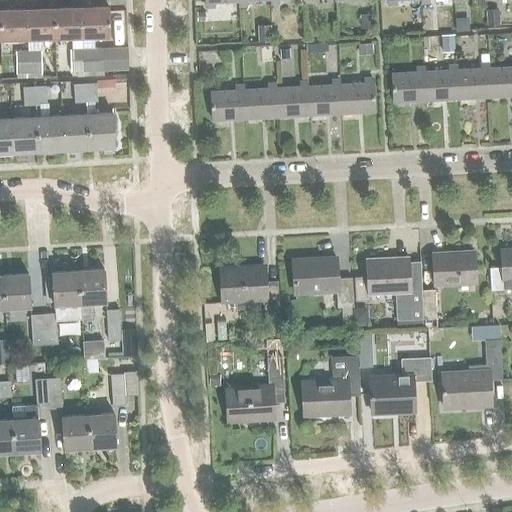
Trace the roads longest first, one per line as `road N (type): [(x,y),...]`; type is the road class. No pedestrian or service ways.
road 1 (residential): [(160,182),(511,161)]
road 2 (residential): [(184,481),(166,376),(159,205)]
road 3 (residential): [(238,473),(511,442)]
road 4 (residential): [(160,182),(154,0)]
road 5 (residential): [(336,511),(511,483)]
road 6 (residential): [(0,191),(159,205)]
